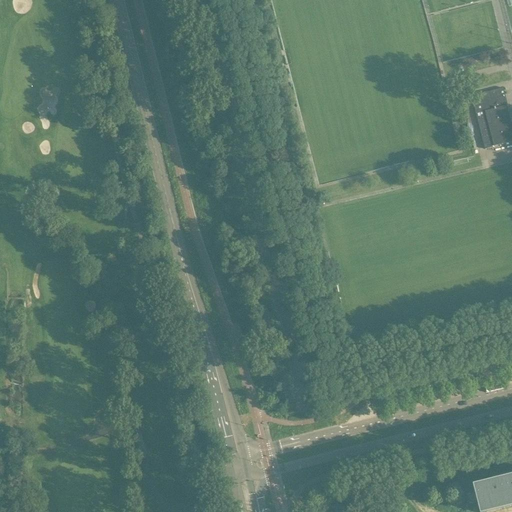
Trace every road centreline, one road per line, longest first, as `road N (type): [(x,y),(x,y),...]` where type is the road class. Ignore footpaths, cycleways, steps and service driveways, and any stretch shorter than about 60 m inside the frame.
road 1 (tertiary): [(511,388),(245,455)]
road 2 (tertiary): [(249,478),(511,410)]
road 3 (secondary): [(175,229),(231,471)]
road 4 (secondary): [(245,455),(175,229)]
road 5 (secondary): [(175,229),(117,0)]
